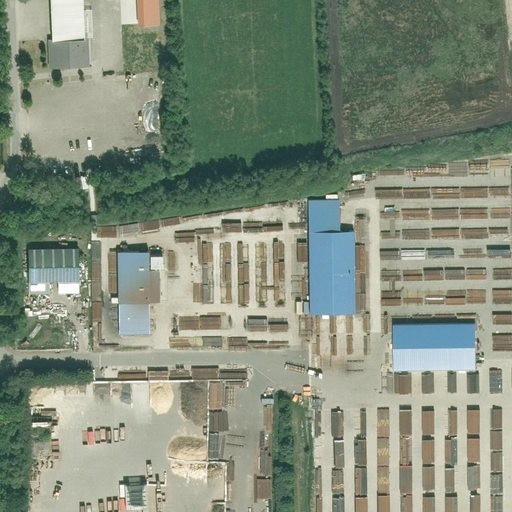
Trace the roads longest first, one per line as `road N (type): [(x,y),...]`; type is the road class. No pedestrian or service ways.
road 1 (track): [(316,0),(315,158),(0,217)]
road 2 (unknown): [(0,367),(325,364)]
road 3 (residential): [(0,205),(18,114),(14,0)]
